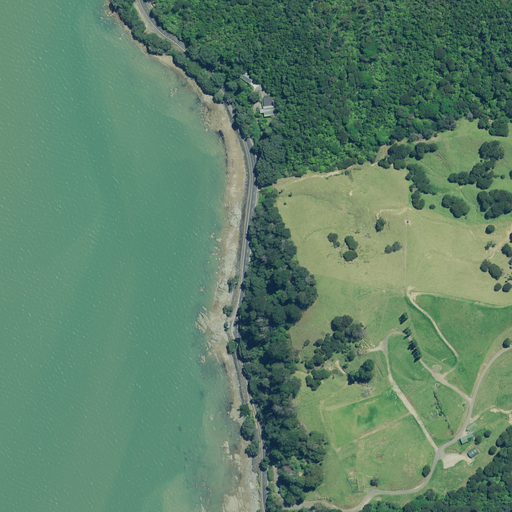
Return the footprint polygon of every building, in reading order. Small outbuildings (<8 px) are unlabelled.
[(254,79),(245,73),(242,78),(251,84),(254,79)] [(275,116),(273,96),(263,97),(266,117),(275,116)] [(468,432),(477,426),(475,423),(466,429),(468,432)] [(462,444),(469,441),(468,439),(467,435),(466,435),(460,438),(462,444)] [(472,457),(478,452),(475,447),(468,452),(472,457)]
